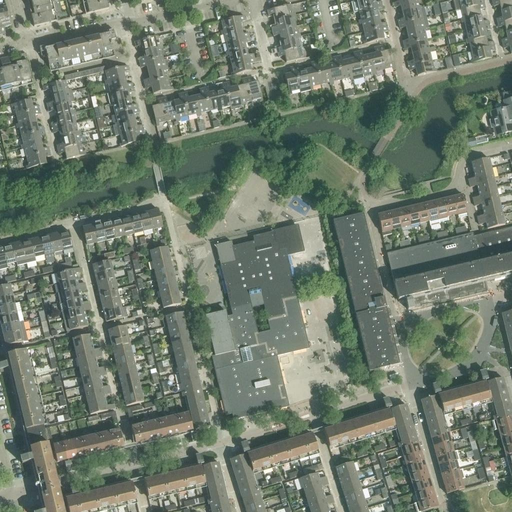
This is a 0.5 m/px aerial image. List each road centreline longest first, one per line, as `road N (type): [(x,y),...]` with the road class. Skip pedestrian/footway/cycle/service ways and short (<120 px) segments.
road 1 (residential): [(223,443),(164,202),(71,225)]
road 2 (residential): [(133,465),(71,225)]
road 3 (residential): [(368,208),(447,192),(468,158),(511,148)]
road 4 (residential): [(485,300),(491,325),(469,369),(411,384)]
road 5 (residential): [(445,507),(411,384)]
road 6 (residential): [(12,496),(133,465)]
road 7 (residential): [(152,144),(126,23)]
